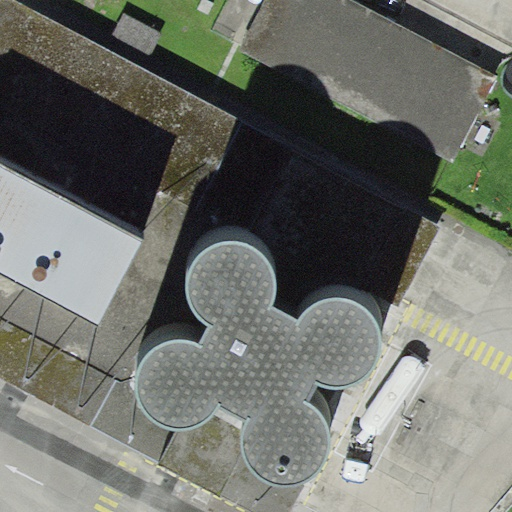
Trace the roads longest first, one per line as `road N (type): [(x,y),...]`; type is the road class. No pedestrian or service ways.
road 1 (unknown): [(511,408),(362,501),(318,511)]
road 2 (unknown): [(161,511),(0,425)]
